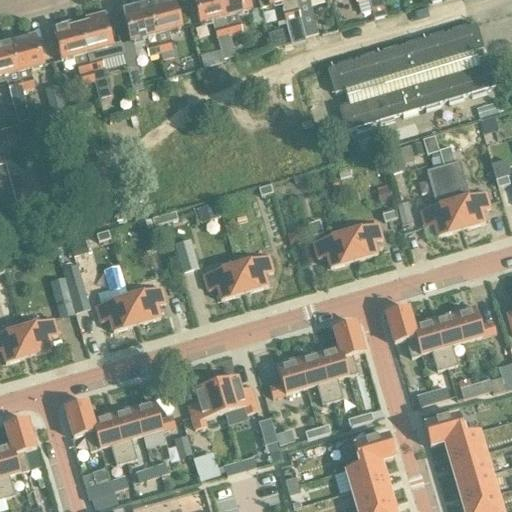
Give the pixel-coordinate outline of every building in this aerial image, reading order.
[(172,0),(168,0),(148,5),(161,56),(163,63),(174,60),(172,53),(173,53),(168,35),(181,31),(172,0)] [(193,0),(201,27),(214,23),(224,63),(236,59),(220,0),(193,0)] [(220,0),(236,59),(248,56),(238,17),(251,14),(247,0),(220,0)] [(267,0),(269,8),(280,5),(292,48),(306,44),(305,40),(304,41),(293,0),(267,0)] [(293,0),(304,41),(305,40),(317,37),(307,0),(293,0)] [(368,0),(369,1),(374,22),(386,19),(380,0),(368,0)] [(148,5),(123,12),(131,45),(144,41),(149,59),(161,56),(148,5)] [(101,62),(121,56),(120,47),(112,49),(103,17),(88,21),(89,26),(80,28),(92,74),(95,89),(99,101),(111,98),(103,71),(101,62)] [(69,26),(53,30),(62,63),(75,59),(84,92),(95,89),(92,74),(80,28),(71,30),(69,26)] [(337,70),(328,73),(335,97),(344,94),(348,107),(339,110),(346,135),(355,132),(356,135),(487,96),(486,93),(495,90),(488,66),(478,69),(474,55),(484,52),(476,28),(467,31),(466,27),(336,66),(337,70)] [(21,41),(9,44),(23,93),(34,90),(30,72),(43,69),(35,38),(32,38),(30,37),(23,39),(21,41)] [(281,40),(271,43),(273,51),(283,48),(281,40)] [(0,85),(7,84),(14,108),(26,105),(23,93),(9,44),(0,46),(0,85)] [(142,92),(130,45),(120,47),(121,56),(131,94),(142,92)] [(60,88),(47,92),(53,116),(66,112),(60,88)] [(502,115),(500,108),(495,109),(494,107),(476,112),(479,121),(502,115)] [(144,135),(143,118),(120,119),(121,136),(144,135)] [(435,140),(423,144),(428,159),(439,156),(439,153),(435,140)] [(421,146),(412,149),(415,160),(424,157),(421,146)] [(411,149),(385,157),(392,178),(406,174),(404,168),(415,164),(411,149)] [(439,156),(443,170),(454,166),(450,150),(439,153),(439,156)] [(327,158),(330,167),(341,164),(338,154),(327,158)] [(454,166),(443,170),(453,205),(461,233),(484,226),(481,214),(490,211),(485,196),(474,199),(467,195),(459,165),(455,166),(454,166)] [(0,213),(16,209),(5,168),(0,168),(0,213)] [(432,211),(421,215),(425,230),(434,228),(438,241),(462,234),(461,233),(453,205),(443,170),(426,174),(435,204),(432,211)] [(292,180),(294,187),(301,185),(306,184),(304,176),(292,180)] [(495,184),(497,191),(504,189),(509,188),(507,180),(495,184)] [(258,192),(260,199),(267,197),(272,196),(270,188),(258,192)] [(388,190),(379,193),(382,206),(391,203),(388,190)] [(216,207),(197,212),(200,226),(220,221),(216,207)] [(177,223),(175,215),(163,218),(166,226),(177,223)] [(381,218),(383,226),(390,224),(395,222),(393,215),(381,218)] [(166,226),(163,218),(152,222),(154,230),(160,228),(166,226)] [(149,222),(138,225),(145,254),(156,251),(149,222)] [(322,236),(319,224),(306,228),(309,239),(322,236)] [(378,227),(346,236),(354,264),(377,257),(373,245),(382,242),(378,227)] [(286,236),(290,248),(301,244),(298,233),(286,236)] [(96,237),(98,245),(105,243),(110,241),(107,234),(96,237)] [(346,236),(314,246),(318,261),(327,259),(330,271),(354,264),(346,236)] [(174,249),(182,276),(198,272),(190,245),(174,249)] [(268,260),(236,269),(244,298),(271,290),(268,280),(274,278),(268,260)] [(236,269),(203,278),(208,295),(217,292),(221,304),(244,298),(236,269)] [(83,284),(68,289),(77,316),(92,312),(83,284)] [(65,286),(53,289),(57,301),(55,302),(61,321),(75,317),(65,286)] [(160,291),(128,300),(136,328),(160,321),(156,309),(165,306),(160,291)] [(106,297),(94,300),(96,310),(101,325),(109,323),(113,335),(136,328),(128,300),(108,306),(106,297)] [(474,311),(453,317),(462,346),(495,337),(492,327),(480,330),(474,311)] [(407,312),(385,318),(394,347),(407,343),(412,361),(421,358),(412,329),(407,312)] [(41,326),(21,332),(29,359),(52,353),(48,340),(57,338),(53,322),(52,323),(49,313),(38,316),(41,326)] [(453,317),(433,323),(447,371),(456,368),(451,349),(462,346),(453,317)] [(433,323),(412,329),(421,358),(432,355),(437,374),(447,371),(433,323)] [(355,327),(333,333),(338,351),(347,380),(356,377),(351,360),(364,356),(355,327)] [(0,328),(0,354),(1,354),(5,366),(29,359),(21,332),(2,337),(0,328)] [(338,351),(318,357),(332,405),(342,402),(336,383),(347,380),(338,351)] [(318,357),(298,363),(306,392),(317,389),(322,408),(332,405),(318,357)] [(282,388),(270,392),(273,402),(306,392),(298,363),(276,369),(282,388)] [(488,382),(459,391),(463,402),(491,393),(492,397),(506,393),(506,394),(511,392),(511,365),(499,370),(501,379),(489,383),(488,382)] [(236,380),(215,387),(223,416),(244,410),(246,417),(256,414),(249,392),(240,394),(236,380)] [(197,407),(188,410),(194,432),(205,429),(203,422),(223,416),(215,387),(193,393),(197,407)] [(446,391),(417,400),(420,410),(449,401),(446,391)] [(87,405),(65,411),(74,441),(86,438),(91,455),(93,460),(102,457),(101,452),(92,423),(87,405)] [(154,405),(133,411),(142,440),(174,431),(171,421),(159,424),(154,405)] [(133,411),(112,417),(126,465),(136,462),(130,444),(142,440),(133,411)] [(373,423),(370,416),(359,419),(361,426),(373,423)] [(112,417),(92,423),(101,452),(111,449),(116,468),(126,465),(112,417)] [(459,418),(423,428),(430,451),(444,447),(444,446),(465,440),(465,438),(459,418)] [(361,426),(359,419),(347,422),(350,430),(361,426)] [(26,423),(5,430),(10,447),(9,447),(17,477),(28,474),(23,456),(35,453),(26,423)] [(330,436),(328,428),(316,431),(319,439),(330,436)] [(260,434),(251,437),(255,453),(265,450),(267,457),(278,454),(272,429),(260,433),(260,434)] [(319,439),(316,431),(305,434),(307,442),(319,439)] [(465,440),(444,446),(444,447),(450,466),(485,456),(479,434),(465,438),(465,440)] [(186,437),(180,439),(186,457),(191,456),(186,437)] [(388,438),(353,448),(359,470),(381,464),(381,465),(395,461),(388,438)] [(178,440),(172,441),(178,460),(184,458),(178,440)] [(9,447),(0,450),(0,489),(3,501),(14,498),(8,479),(17,477),(9,447)] [(485,456),(450,466),(456,487),(491,477),(485,456)] [(223,468),(218,470),(219,475),(225,474),(226,479),(256,470),(252,458),(223,467),(223,468)] [(163,464),(134,474),(138,486),(167,476),(163,464)] [(359,470),(345,474),(351,495),(387,485),(381,465),(381,464),(359,470)] [(491,477),(456,487),(462,508),(497,498),(491,477)] [(128,491),(124,480),(110,485),(114,496),(128,491)] [(296,480),(285,484),(287,491),(298,488),(296,480)] [(104,511),(118,507),(114,496),(110,485),(95,490),(85,493),(89,504),(92,503),(94,511),(104,511)] [(387,485),(351,495),(352,496),(356,511),(369,511),(393,505),(387,486),(387,485)] [(298,488),(287,491),(289,499),(300,496),(298,488)] [(500,511),(497,498),(462,508),(463,511),(500,511)]
